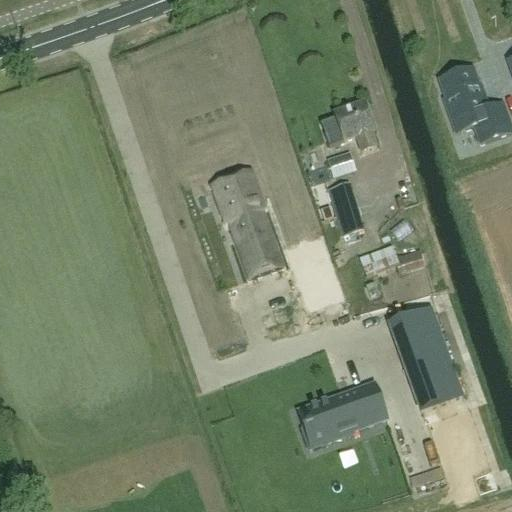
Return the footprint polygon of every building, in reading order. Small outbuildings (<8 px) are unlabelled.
[(448,103),(446,103),(457,136),(474,130),(480,147),(511,136),(502,111),(490,116),(484,97),(482,98),(473,73),(441,84),(448,103)] [(334,118),(344,146),(357,141),(363,156),(376,151),(371,136),(375,134),(365,107),(334,118)] [(490,169),(505,162),(497,146),(483,153),(490,169)] [(333,182),(356,175),(350,157),(327,164),(333,182)] [(262,204),(252,175),(212,189),(226,228),(229,227),(249,284),(286,270),(266,214),(262,204)] [(351,187),(341,190),(352,224),(360,221),(351,187)] [(352,224),(341,190),(328,195),(342,242),(364,235),(360,221),(352,224)] [(310,311),(343,299),(322,241),(304,248),(309,262),(294,267),(310,311)] [(367,280),(396,270),(399,278),(425,271),(420,254),(396,261),(392,251),(359,262),(367,280)] [(208,357),(237,350),(213,257),(184,265),(208,357)] [(254,335),(294,333),(293,302),(253,303),(254,335)] [(431,311),(388,326),(419,415),(462,400),(431,311)] [(318,346),(271,358),(279,386),(393,355),(384,320),(316,338),(318,346)] [(342,403),(297,419),(306,445),(309,453),(327,447),(354,437),(353,434),(364,430),(366,433),(386,426),(374,392),(354,399),(356,405),(344,409),(342,403)]
